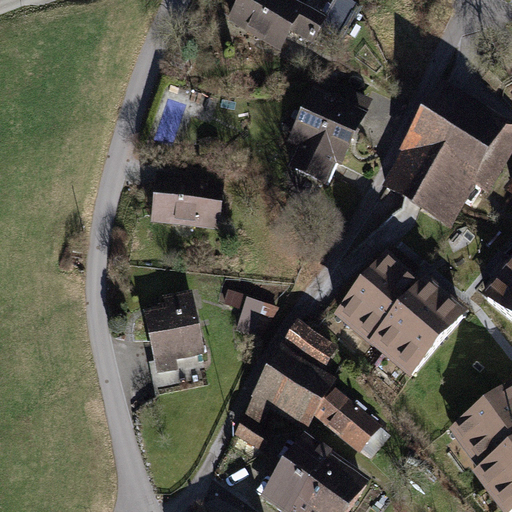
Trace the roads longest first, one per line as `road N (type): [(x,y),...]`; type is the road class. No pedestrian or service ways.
road 1 (residential): [(177,0),(108,191),(93,278),(113,406),(149,511)]
road 2 (unknown): [(364,199),(447,261),(511,330)]
